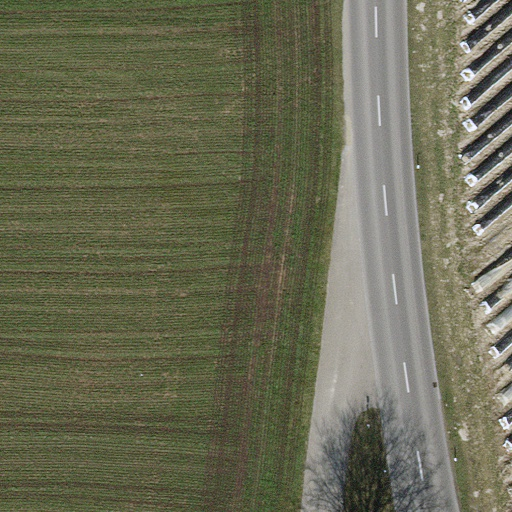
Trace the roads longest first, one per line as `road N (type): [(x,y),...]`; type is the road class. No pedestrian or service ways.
road 1 (tertiary): [(431,511),(389,228),(380,0)]
road 2 (track): [(389,228),(351,307),(322,511)]
